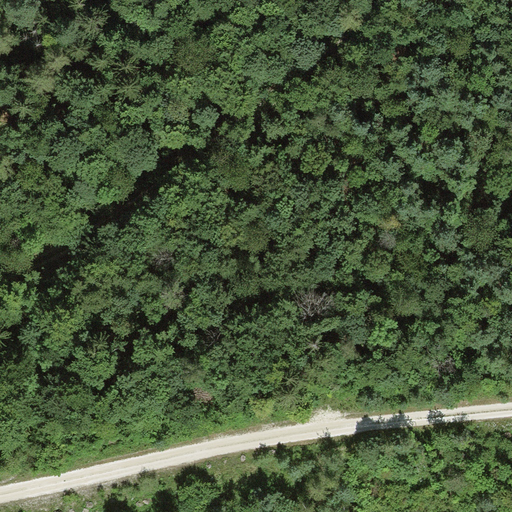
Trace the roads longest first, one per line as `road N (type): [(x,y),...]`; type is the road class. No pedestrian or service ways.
road 1 (track): [(0,493),(215,446),(511,409)]
road 2 (track): [(378,0),(309,68),(105,226),(0,269)]
